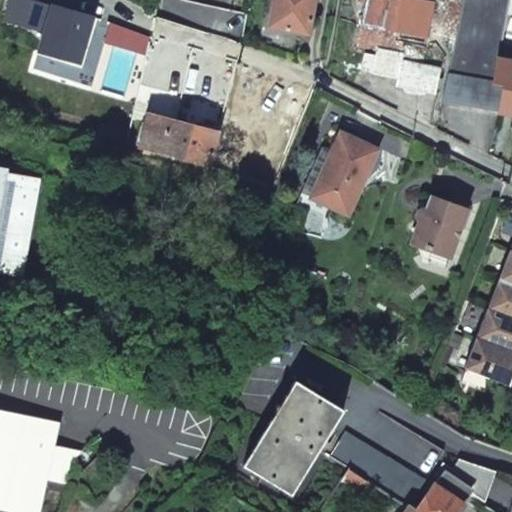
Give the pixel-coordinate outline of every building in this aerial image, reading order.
[(50,6),(29,0),(7,0),(1,21),(42,33),(50,6)] [(313,0),(273,0),(269,26),(307,33),(313,0)] [(431,4),(413,0),(354,0),(355,1),(365,4),(356,45),(377,50),(375,56),(365,55),(362,71),(397,78),(395,87),(434,95),(439,71),(401,63),(403,55),(400,55),(405,34),(423,39),(431,4)] [(462,0),(441,101),(511,112),(511,114),(511,118),(511,54),(499,53),(508,0),(462,0)] [(89,16),(50,6),(42,33),(37,51),(76,62),(89,16)] [(9,72),(0,70),(0,91),(5,92),(9,72)] [(180,123),(148,115),(139,146),(207,164),(216,133),(209,131),(212,117),(183,110),(180,123)] [(376,150),(344,135),(331,163),(328,162),(311,197),(348,213),(376,150)] [(4,172),(0,170),(0,273),(23,277),(39,180),(3,174),(4,172)] [(418,224),(411,243),(417,245),(448,257),(457,234),(466,211),(431,198),(427,210),(422,208),(417,210),(414,216),(418,224)] [(511,250),(509,250),(498,279),(511,283),(511,250)] [(511,283),(498,279),(487,308),(511,317),(511,283)] [(511,317),(487,308),(476,336),(511,350),(511,317)] [(511,350),(476,336),(465,365),(466,366),(490,375),(509,382),(511,373),(511,350)] [(484,390),(490,375),(466,366),(463,375),(461,380),(484,390)] [(343,408),(295,380),(243,466),(291,494),(343,408)] [(59,422),(0,409),(0,509),(12,511),(39,511),(40,511),(59,422)] [(425,482),(347,431),(331,456),(349,469),(348,471),(369,485),(407,510),(411,504),(425,482)] [(495,471),(458,458),(450,471),(443,467),(416,508),(411,504),(407,510),(410,511),(456,511),(469,494),(483,500),(489,486),(495,471)] [(369,485),(348,471),(341,480),(358,490),(362,486),(366,488),(369,485)]
